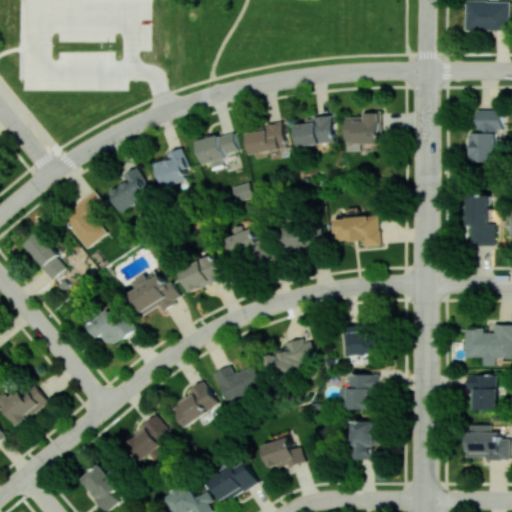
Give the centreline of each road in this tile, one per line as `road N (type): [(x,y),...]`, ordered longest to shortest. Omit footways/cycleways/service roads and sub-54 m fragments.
road 1 (residential): [(26,474),(162,361),(256,310),(360,285),(504,284)]
road 2 (residential): [(427,70),(425,511)]
road 3 (residential): [(197,100),(319,74),(427,70)]
road 4 (residential): [(293,511),(333,499),(511,499)]
road 5 (residential): [(0,275),(107,405)]
